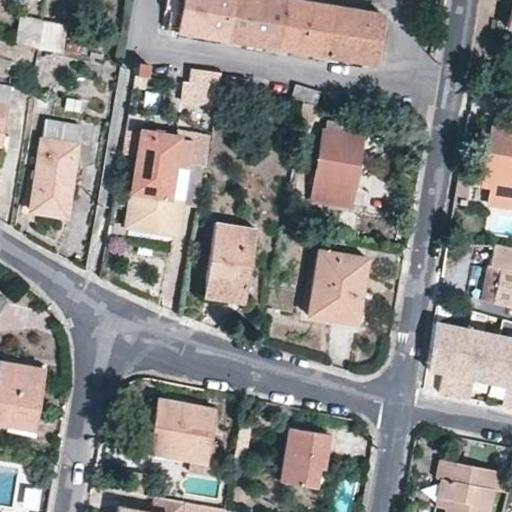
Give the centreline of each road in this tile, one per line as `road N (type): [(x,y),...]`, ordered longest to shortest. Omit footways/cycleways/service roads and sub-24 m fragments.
road 1 (residential): [(149,0),(148,48),(448,92)]
road 2 (residential): [(448,92),(400,402)]
road 3 (residential): [(400,402),(183,352),(113,315)]
road 4 (residential): [(113,315),(84,397),(65,511)]
road 5 (residential): [(113,315),(0,244)]
